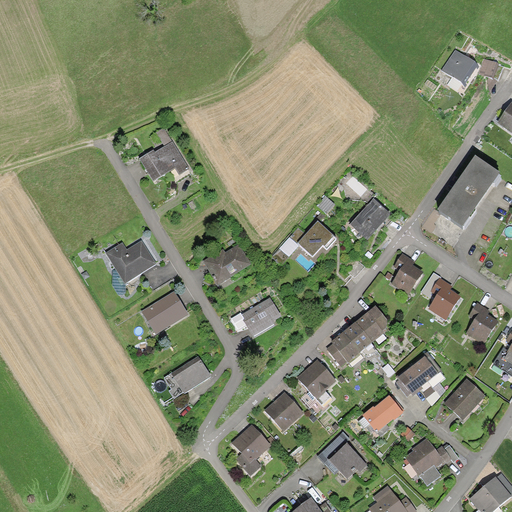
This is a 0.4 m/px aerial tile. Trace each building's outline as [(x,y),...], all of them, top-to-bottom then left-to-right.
[(456,50),(442,69),(453,77),(449,84),(458,90),(463,83),(466,86),(479,67),(456,50)] [(485,60),(480,73),(498,80),(503,67),(485,60)] [(497,123),(511,133),(511,101),(497,123)] [(157,133),(165,147),(172,142),(164,129),(157,133)] [(188,168),(172,142),(165,147),(155,153),(153,151),(140,159),(154,182),(176,168),(180,174),(188,168)] [(439,211),(463,228),(500,175),(476,158),(439,211)] [(372,200),(349,225),(366,240),(389,215),(372,200)] [(321,209),(329,216),(336,207),(327,201),(321,209)] [(305,238),(298,245),(312,258),(324,245),(327,249),(336,240),(318,223),(305,238)] [(296,230),(271,258),(280,265),(298,245),(305,238),(296,230)] [(121,245),(106,254),(125,283),(156,263),(142,240),(124,251),(121,245)] [(223,249),(203,262),(218,286),(252,265),(249,260),(252,258),(248,251),(244,253),(239,244),(225,253),(223,249)] [(402,270),(392,285),(408,295),(423,272),(411,265),(413,261),(403,254),(395,266),(402,270)] [(357,260),(347,270),(355,278),(365,268),(357,260)] [(438,295),(428,310),(445,321),(461,297),(450,290),(452,287),(440,279),(432,291),(438,295)] [(173,292),(142,312),(156,334),(187,314),(173,292)] [(280,317),(270,299),(243,315),(241,313),(232,318),(238,329),(247,324),(254,337),(277,324),(275,320),(280,317)] [(475,319),(466,334),(484,345),(499,321),(488,314),(491,311),(477,302),(469,315),(475,319)] [(374,306),(331,343),(332,344),(346,361),(349,364),(385,333),(383,331),(390,324),(374,306)] [(511,333),(508,339),(511,341),(511,347),(509,351),(504,348),(494,364),(511,375),(511,333)] [(346,361),(332,344),(327,349),(341,366),(346,361)] [(423,394),(432,406),(440,397),(433,388),(445,379),(440,373),(439,374),(424,355),(395,378),(397,380),(395,382),(407,398),(411,395),(413,398),(423,391),(424,393),(423,394)] [(171,375),(165,379),(171,390),(169,391),(174,398),(183,392),(184,394),(210,377),(200,361),(173,378),(171,375)] [(325,391),(337,381),(318,361),(298,379),(314,397),(315,397),(322,405),(331,398),(325,391)] [(467,380),(445,405),(463,421),(485,396),(467,380)] [(285,394),(265,412),(284,433),(304,414),(285,394)] [(373,408),(363,416),(377,433),(393,420),(394,421),(404,414),(402,412),(405,410),(393,396),(391,398),(390,396),(374,409),(373,408)] [(252,425),(232,444),(242,454),(235,461),(251,476),(261,467),(255,461),(271,445),(252,425)] [(408,427),(400,435),(408,442),(415,434),(408,427)] [(405,456),(421,477),(427,486),(442,476),(436,468),(444,462),(446,464),(452,460),(454,463),(460,459),(450,445),(445,449),(442,445),(436,449),(428,438),(412,449),(413,451),(405,456)] [(345,444),(328,460),(346,478),(355,469),(358,473),(365,465),(345,444)] [(493,511),(511,497),(511,496),(511,485),(502,474),(496,480),(495,478),(469,499),(479,510),(476,511),(493,511)] [(378,503),(369,511),(405,511),(386,488),(374,498),(378,503)] [(309,499),(291,511),(317,511),(316,510),(309,499)]
